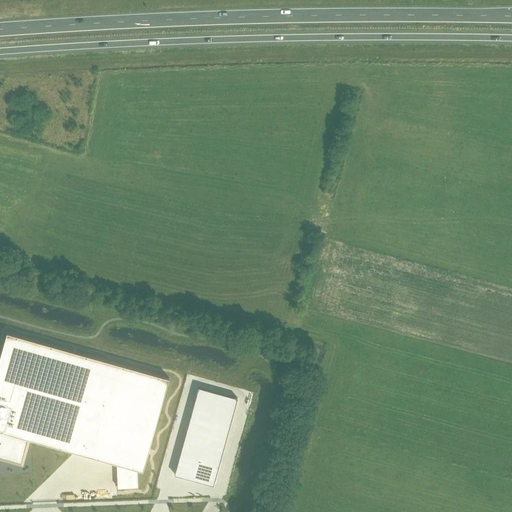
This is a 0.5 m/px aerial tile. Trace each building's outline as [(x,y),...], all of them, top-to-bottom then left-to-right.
[(0,94),(17,99),(21,85),(0,79),(0,94)] [(50,142),(73,149),(80,125),(56,119),(50,142)] [(41,122),(37,140),(48,142),(51,124),(41,122)] [(5,126),(4,135),(30,139),(31,126),(28,125),(28,129),(5,126)] [(0,455),(21,461),(28,438),(30,439),(117,463),(118,487),(138,486),(138,469),(143,470),(169,378),(7,332),(0,357),(0,455)] [(180,455),(175,474),(194,479),(214,485),(222,456),(224,446),(227,436),(230,427),(238,398),(218,392),(199,387),(191,416),(188,426),(184,440),(180,455)]
